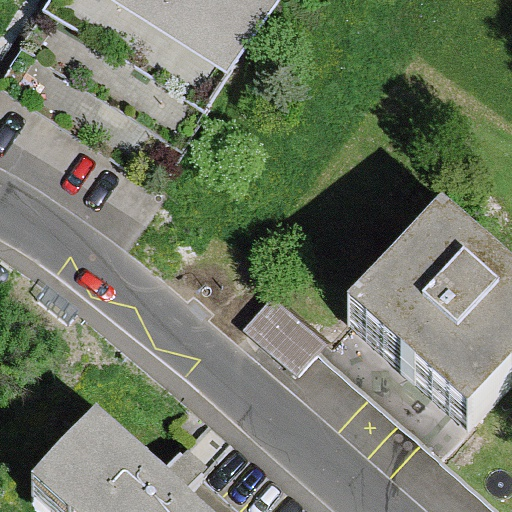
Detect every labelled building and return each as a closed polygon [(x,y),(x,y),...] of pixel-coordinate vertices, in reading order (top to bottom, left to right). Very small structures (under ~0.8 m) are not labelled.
[(50,0),(44,11),(32,30),(19,50),(0,79),(0,85),(160,187),(182,153),(206,114),(231,76),(279,0),(50,0)] [(511,287),(440,223),(351,322),(472,431),(511,385),(511,287)] [(274,298),(245,331),(297,377),(322,354),(326,344),(274,298)] [(351,322),(322,354),(385,410),(499,511),(511,511),(511,466),(472,431),(351,322)] [(169,491),(98,427),(35,496),(52,511),(195,511),(191,508),(205,493),(194,482),(184,474),(169,491)]
